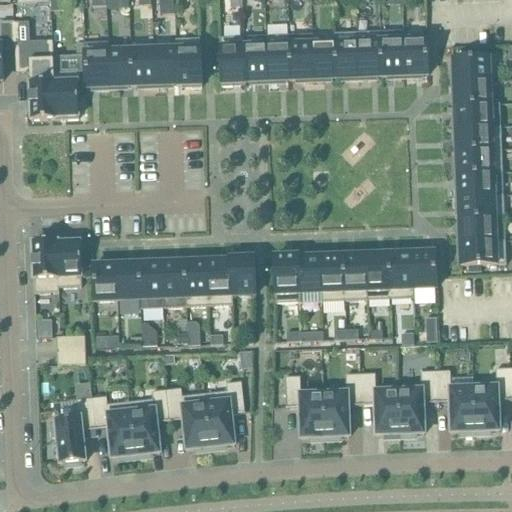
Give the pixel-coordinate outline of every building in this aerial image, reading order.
[(106,8),(105,0),(92,0),(92,9),(106,8)] [(116,0),(105,0),(106,8),(106,10),(117,10),(116,0)] [(63,2),(53,2),(51,3),(52,13),(64,12),(63,2)] [(0,83),(3,83),(2,52),(15,52),(14,25),(14,24),(0,24),(0,83)] [(29,24),(14,25),(15,52),(30,51),(30,49),(29,24)] [(380,34),(382,79),(395,79),(395,81),(405,80),(403,43),(403,33),(380,34)] [(358,35),(359,82),(369,82),(369,80),(382,79),(380,34),(358,35)] [(335,36),(336,81),(349,80),(349,82),(359,82),(358,35),(335,36)] [(334,36),(334,45),(312,46),(314,84),(324,83),(324,81),(336,81),(335,36),(334,36)] [(289,38),(291,83),(304,82),(304,84),(314,84),(312,46),(312,37),(289,38)] [(246,84),(258,84),(258,86),(268,86),(266,38),(243,39),(245,86),(246,86),(246,84)] [(291,83),(289,38),(266,38),(268,86),(278,85),(278,83),(291,83)] [(222,89),(233,88),(233,86),(245,86),(243,39),(220,40),(222,89)] [(191,88),(191,90),(202,90),(200,41),(176,42),(178,88),(191,88)] [(154,52),(155,90),(165,89),(165,87),(177,87),(177,88),(178,88),(176,42),(175,42),(176,52),(154,52)] [(415,80),(415,78),(429,77),(427,42),(403,43),(405,80),(415,80)] [(76,46),(77,58),(85,58),(85,55),(84,45),(76,46)] [(86,91),(100,90),(100,92),(110,92),(108,54),(108,45),(84,45),(86,91)] [(30,51),(15,52),(16,76),(30,76),(30,97),(29,97),(30,106),(31,106),(31,123),(56,122),(56,120),(55,120),(54,85),(54,75),(53,48),(30,49),(30,51)] [(131,53),(132,89),(145,88),(145,90),(155,90),(154,52),(131,53)] [(108,54),(110,92),(120,91),(120,89),(132,89),(131,53),(108,54)] [(489,60),(453,62),(454,75),(452,75),(452,86),(490,84),(489,60)] [(54,85),(55,120),(56,120),(68,120),(68,122),(79,122),(77,74),(54,75),(54,85)] [(490,84),(452,86),(452,96),(454,96),(455,108),(491,107),(490,84)] [(491,107),(455,108),(455,121),(453,121),(454,131),(501,129),(501,128),(492,129),(491,107)] [(501,129),(454,131),(454,141),(456,141),(457,154),(502,152),(501,129)] [(502,152),(457,154),(457,156),(455,157),(455,174),(457,174),(458,177),(503,175),(502,152)] [(503,175),(458,177),(458,189),(456,189),(456,199),(504,198),(504,197),(495,197),(494,176),(503,176),(503,175)] [(504,198),(456,199),(457,210),(459,210),(459,222),(504,220),(504,198)] [(459,222),(460,235),(458,235),(458,245),(505,243),(504,220),(459,222)] [(58,281),(59,295),(59,290),(82,290),(80,242),(69,243),(69,245),(57,245),(57,244),(57,245),(56,245),(58,281)] [(505,243),(458,245),(459,255),(461,255),(461,269),(506,267),(505,243)] [(34,270),(35,296),(59,295),(58,281),(56,245),(57,245),(57,244),(33,245),(33,261),(32,261),(32,270),(34,270)] [(401,256),(389,257),(391,302),(413,301),(412,254),(401,254),(401,256)] [(414,301),(414,291),(437,291),(435,255),(422,256),(422,254),(412,254),(413,301),(414,301)] [(391,302),(389,257),(376,257),(376,255),(366,256),(368,303),(391,302)] [(368,303),(366,256),(356,256),(356,258),(343,259),(345,304),(368,303)] [(285,259),(285,257),(274,258),(276,306),(299,305),(297,259),(285,259)] [(300,305),(300,296),(321,295),(321,305),(322,305),(320,257),(310,258),(310,260),(298,260),(298,259),(297,259),(299,305),(300,305)] [(345,304),(343,259),(331,259),(331,257),(320,257),(322,305),(345,304)] [(230,262),(232,308),(233,308),(233,298),(255,297),(254,259),(243,259),(243,261),(230,262)] [(218,263),(218,261),(208,262),(209,309),(232,308),(230,262),(230,263),(218,263)] [(209,309),(208,262),(197,262),(197,264),(185,265),(187,310),(209,309)] [(172,265),(172,263),(162,264),(164,311),(187,310),(185,265),(172,265)] [(139,266),(141,302),(141,312),(164,311),(162,264),(152,264),(152,266),(139,266)] [(118,303),(116,265),(106,266),(106,268),(93,268),(94,304),(118,303)] [(116,265),(118,303),(141,302),(139,266),(127,267),(126,265),(116,265)] [(426,321),(427,345),(437,344),(436,320),(426,321)] [(334,333),(335,343),(347,342),(346,332),(334,333)] [(346,332),(347,342),(359,342),(358,332),(346,332)] [(370,341),(382,341),(382,333),(370,333),(370,341)] [(188,346),(187,334),(176,335),(176,346),(188,346)] [(200,334),(188,334),(188,346),(200,345),(200,334)] [(300,334),(287,335),(287,345),(301,344),(301,335),(300,334)] [(301,344),(323,343),(323,335),(301,335),(301,344)] [(157,337),(142,338),(143,350),(158,349),(157,337)] [(415,337),(402,337),(403,348),(415,347),(415,337)] [(211,347),(223,347),(222,338),(210,338),(211,347)] [(57,340),(57,354),(85,353),(85,339),(57,340)] [(97,350),(107,349),(107,344),(103,340),(97,340),(97,350)] [(132,350),(141,349),(141,340),(132,340),(132,350)] [(85,353),(57,354),(58,369),(86,368),(85,353)] [(253,369),(254,354),(240,355),(242,371),(253,369)] [(163,358),(164,366),(174,365),(173,357),(163,358)] [(496,389),(474,390),(475,438),(491,437),(490,434),(499,434),(498,403),(511,402),(510,371),(496,372),(496,389)] [(421,392),(398,393),(400,441),(416,440),(415,437),(424,437),(423,406),(437,405),(435,374),(420,375),(421,392)] [(450,374),(435,374),(437,405),(450,405),(451,436),(460,435),(460,438),(475,438),(474,390),(473,380),(450,381),(450,374)] [(346,395),(323,396),(325,444),(340,443),(340,440),(349,439),(348,408),(361,408),(360,377),(345,378),(346,395)] [(375,377),(360,377),(361,408),(375,407),(376,438),(385,438),(385,441),(400,441),(398,393),(376,394),(375,377)] [(300,380),(285,380),(286,410),(286,411),(300,410),(301,441),(310,441),(310,444),(325,444),(323,396),(301,397),(300,380)] [(205,397),(211,454),(226,452),(226,449),(234,448),(231,417),(245,415),(245,414),(241,385),(226,386),(227,394),(205,397)] [(166,393),(170,424),(183,422),(187,453),(195,452),(196,455),(211,454),(205,397),(182,399),(181,391),(166,393)] [(130,405),(136,462),(151,460),(151,457),(160,456),(156,425),(170,424),(166,393),(152,395),(153,402),(130,405)] [(112,461),(121,460),(121,463),(136,462),(130,405),(107,407),(106,400),(92,401),(95,432),(109,430),(112,461)] [(82,433),(95,432),(92,401),(77,403),(79,420),(55,423),(56,425),(51,426),(53,439),(57,439),(60,467),(66,466),(66,469),(80,468),(80,465),(85,464),(82,433)]
